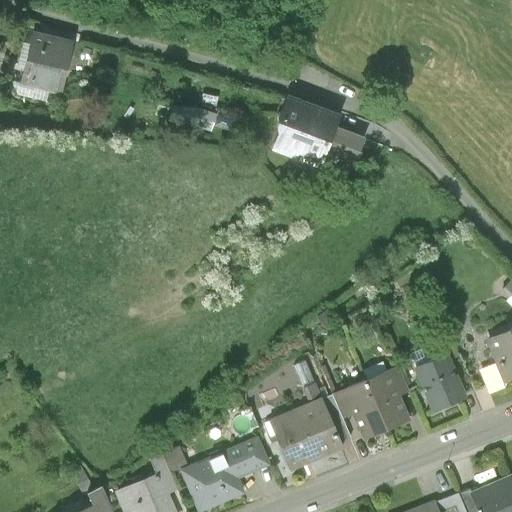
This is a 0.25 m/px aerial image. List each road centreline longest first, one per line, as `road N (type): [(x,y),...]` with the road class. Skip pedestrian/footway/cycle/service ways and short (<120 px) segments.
road 1 (residential): [(39,17),(359,109),(404,137),(511,250)]
road 2 (residential): [(281,511),(511,422)]
